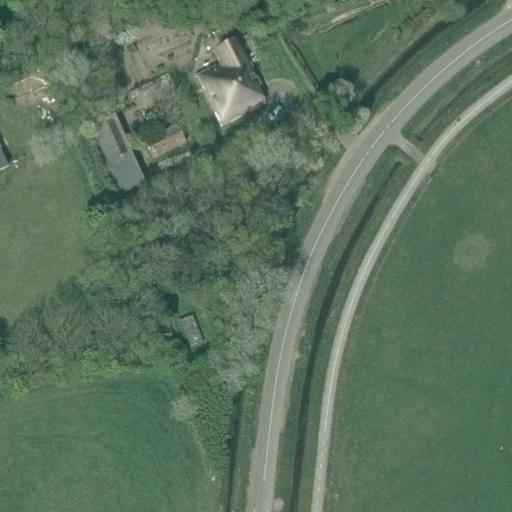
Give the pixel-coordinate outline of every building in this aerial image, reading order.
[(105,20),(78,34),(87,52),(114,38),(105,20)] [(267,106),(238,40),(225,46),(220,34),(209,40),(214,52),(213,53),(219,67),(196,77),(221,129),(267,106)] [(13,102),(49,86),(44,72),(7,88),(13,102)] [(117,116),(92,127),(115,179),(140,168),(117,116)] [(176,126),(144,142),(154,161),(187,145),(176,126)] [(0,149),(0,172),(9,168),(0,149)]
